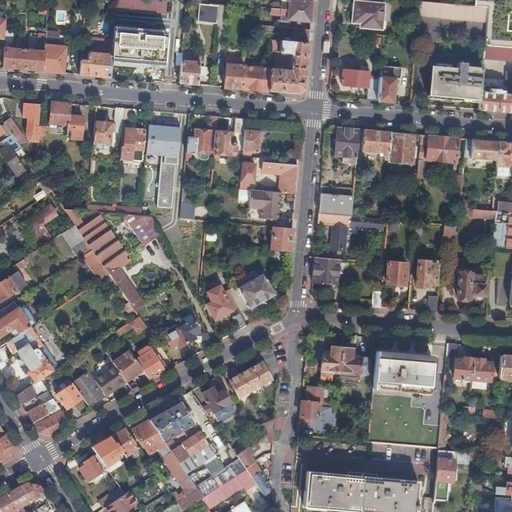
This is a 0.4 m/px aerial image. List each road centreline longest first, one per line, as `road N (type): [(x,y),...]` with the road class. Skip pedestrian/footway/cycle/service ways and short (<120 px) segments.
road 1 (tertiary): [(315,111),(0,83)]
road 2 (residential): [(39,458),(296,315)]
road 3 (residential): [(296,315),(511,334)]
road 4 (residential): [(296,315),(315,111)]
road 5 (tertiary): [(511,128),(315,111)]
road 6 (residential): [(276,503),(292,420),(296,315)]
